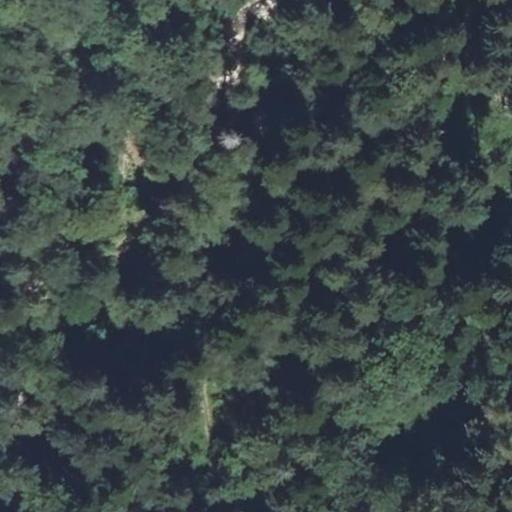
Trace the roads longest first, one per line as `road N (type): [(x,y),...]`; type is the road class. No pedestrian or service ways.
road 1 (track): [(150,0),(101,162),(168,233),(218,232)]
road 2 (track): [(218,232),(193,406),(196,471),(209,511)]
